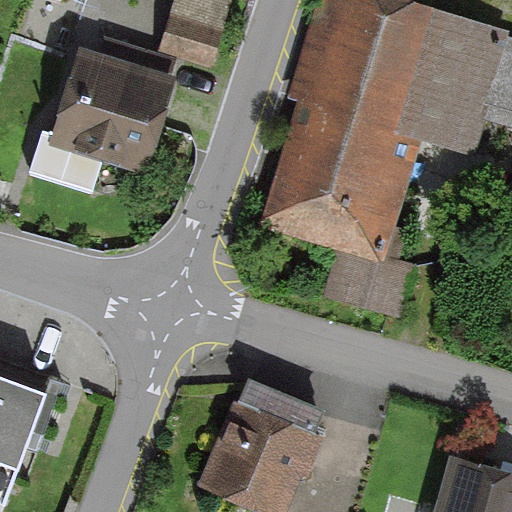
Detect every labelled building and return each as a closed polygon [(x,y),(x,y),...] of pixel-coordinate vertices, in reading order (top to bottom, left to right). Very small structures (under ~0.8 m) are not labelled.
[(225,69),(241,0),(183,0),(171,57),(225,69)] [(511,33),(393,0),(322,0),(257,234),(386,270),(422,142),(469,155),(479,120),(511,129),(511,33)] [(70,50),(28,171),(133,206),(174,85),(70,50)] [(0,484),(9,488),(44,388),(0,372),(0,484)] [(280,511),(316,421),(236,390),(194,499),(228,511),(280,511)] [(474,457),(445,449),(427,511),(511,511),(511,486),(469,475),(474,457)]
